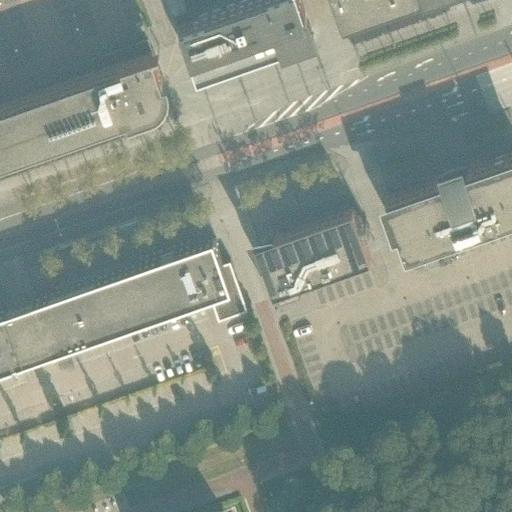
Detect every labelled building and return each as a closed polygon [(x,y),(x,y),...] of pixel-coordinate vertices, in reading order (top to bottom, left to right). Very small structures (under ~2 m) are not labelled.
[(242,0),(176,23),(177,24),(180,24),(197,73),(193,74),(194,75),(283,44),(284,47),(313,37),(311,29),(300,0),(242,0)] [(334,0),(342,23),(409,0),(334,0)] [(164,86),(164,81),(152,48),(148,50),(144,38),(96,55),(100,66),(0,101),(0,164),(49,147),(49,145),(124,119),(122,114),(153,103),(157,101),(160,97),(162,94),(164,90),(164,86)] [(406,249),(511,211),(511,148),(386,193),(406,249)] [(353,204),(255,238),(279,304),(301,296),(295,280),(370,253),(354,207),(356,206),(356,204),(353,205),(353,204)] [(213,232),(7,304),(24,355),(209,290),(219,317),(247,307),(230,258),(223,261),(213,232)] [(0,306),(0,363),(24,355),(7,304),(0,306)] [(59,350),(65,369),(75,366),(68,347),(59,350)]
